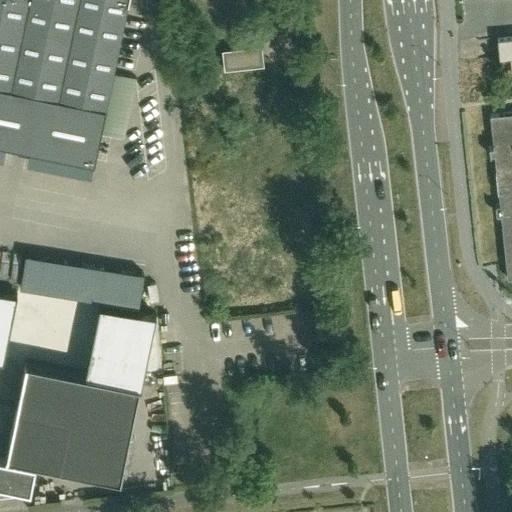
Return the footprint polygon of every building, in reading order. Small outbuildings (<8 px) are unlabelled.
[(0,0),(0,141),(93,161),(127,1),(128,1),(128,0),(0,0)] [(494,146),(490,147),(491,156),(495,155),(500,205),(496,205),(497,214),(501,214),(508,279),(511,278),(511,36),(498,37),(500,57),(511,55),(511,112),(491,115),(494,146)] [(264,65),(262,46),(223,51),(225,69),(264,65)] [(0,358),(3,359),(16,293),(0,289),(0,358)] [(155,314),(99,303),(84,374),(140,385),(155,314)] [(36,461),(120,478),(140,385),(84,374),(27,361),(5,458),(0,457),(0,490),(12,489),(13,487),(30,491),(36,461)] [(385,401),(362,401),(362,430),(385,430),(385,401)]
